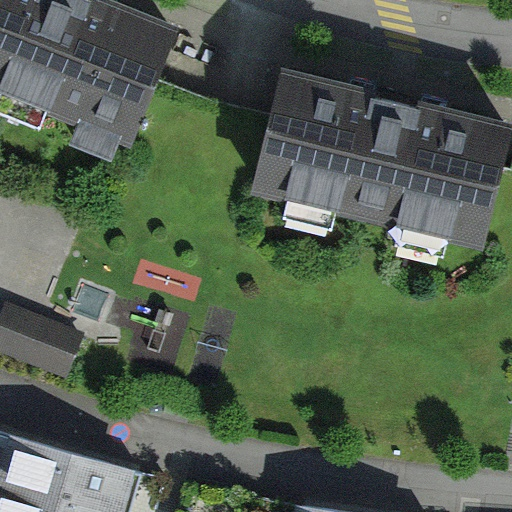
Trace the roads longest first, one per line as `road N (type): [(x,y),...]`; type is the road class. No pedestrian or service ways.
road 1 (residential): [(0,392),(50,412),(291,471),(511,498)]
road 2 (residential): [(321,0),(397,25),(511,38)]
